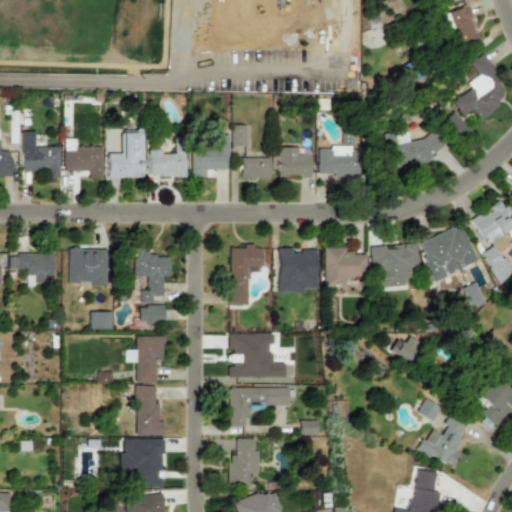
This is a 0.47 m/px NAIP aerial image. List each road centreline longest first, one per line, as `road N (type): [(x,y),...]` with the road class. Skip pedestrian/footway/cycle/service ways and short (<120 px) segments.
road 1 (residential): [(0,216),(376,218),(444,194),(511,135)]
road 2 (residential): [(194,511),(193,220)]
